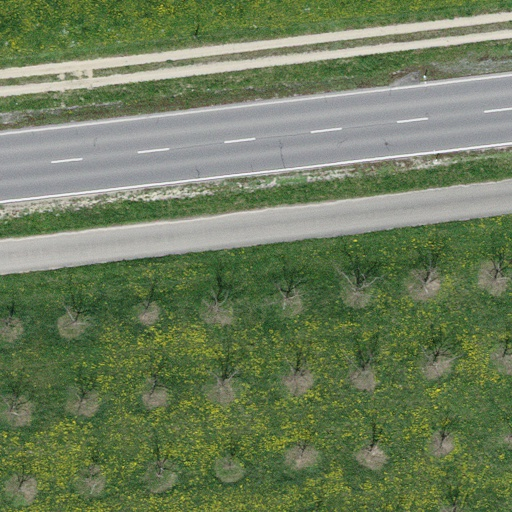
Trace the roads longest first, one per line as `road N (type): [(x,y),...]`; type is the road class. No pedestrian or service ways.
road 1 (secondary): [(511,115),(0,176)]
road 2 (track): [(0,88),(511,30)]
road 3 (track): [(0,251),(511,194)]
